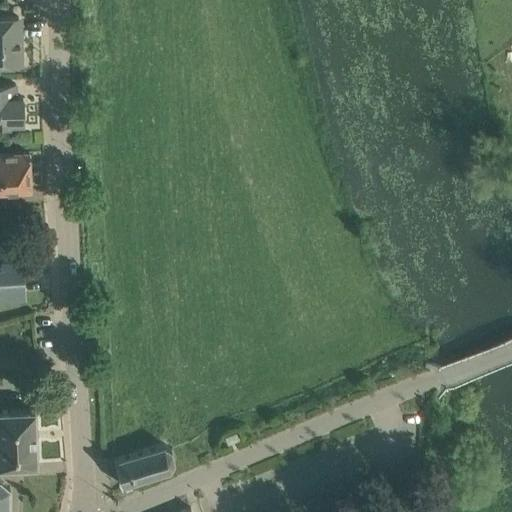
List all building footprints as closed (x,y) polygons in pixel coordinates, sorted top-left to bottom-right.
[(0,63),(22,63),(22,29),(19,29),(18,15),(0,15),(0,63)] [(0,127),(10,127),(10,124),(23,123),(23,95),(16,95),(16,83),(0,82),(0,127)] [(0,189),(31,188),(29,151),(0,152),(0,189)] [(0,295),(25,293),(24,262),(0,263),(0,295)] [(0,462),(37,461),(35,407),(0,408),(0,462)] [(225,435),(227,440),(239,436),(236,431),(225,435)] [(115,457),(122,484),(171,471),(175,462),(172,449),(164,444),(115,457)] [(0,477),(0,511),(9,511),(10,486),(0,478),(0,477)]
